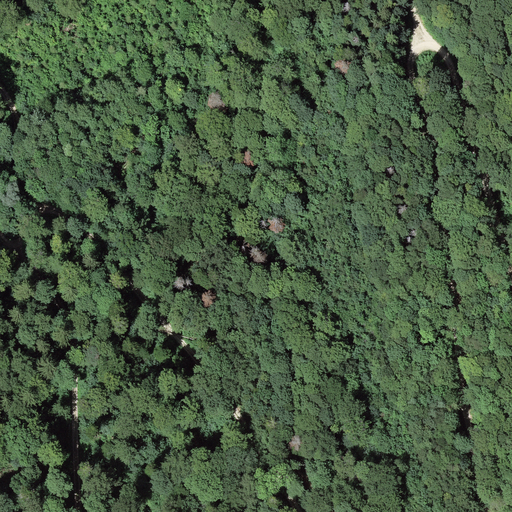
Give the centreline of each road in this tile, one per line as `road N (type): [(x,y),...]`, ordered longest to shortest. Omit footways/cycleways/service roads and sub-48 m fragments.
road 1 (track): [(482,511),(457,393),(445,214),(408,60),(414,41),(428,42),(437,54),(511,277)]
road 2 (track): [(20,254),(41,204),(79,227),(234,408),(299,511)]
road 3 (track): [(75,511),(69,320),(0,234)]
road 4 (track): [(41,204),(20,177),(16,109),(0,86)]
